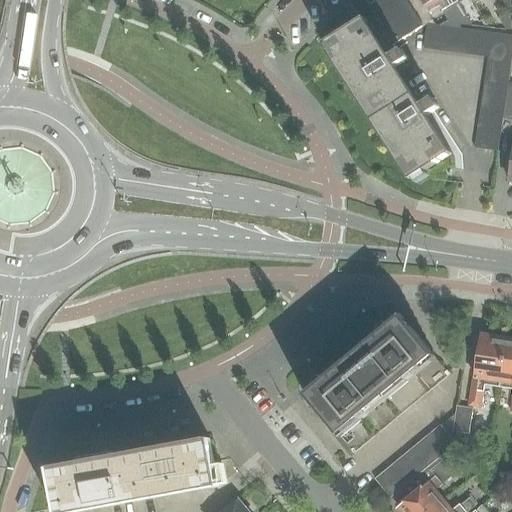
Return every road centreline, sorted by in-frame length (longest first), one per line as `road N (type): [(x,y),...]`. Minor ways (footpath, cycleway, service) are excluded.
road 1 (secondary): [(159,238),(468,257)]
road 2 (residential): [(8,511),(47,399),(134,391),(205,371)]
road 3 (secondary): [(468,257),(331,215),(226,196)]
road 4 (residential): [(303,0),(246,61),(187,22),(134,0)]
road 5 (residential): [(329,511),(205,371)]
road 6 (primary): [(16,268),(26,250),(73,222),(84,193),(79,162)]
road 7 (secondary): [(226,196),(124,171),(98,154)]
road 8 (secondary): [(226,196),(104,181)]
